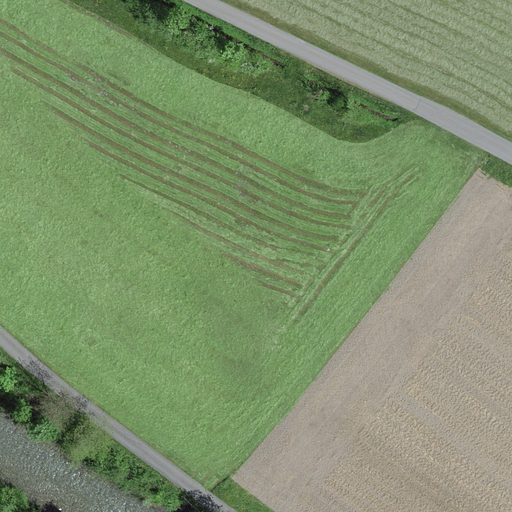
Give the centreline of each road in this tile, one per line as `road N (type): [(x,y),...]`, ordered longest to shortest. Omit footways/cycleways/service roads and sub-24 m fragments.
road 1 (unclassified): [(511,160),(195,0)]
road 2 (unclassified): [(222,511),(62,390),(0,332)]
